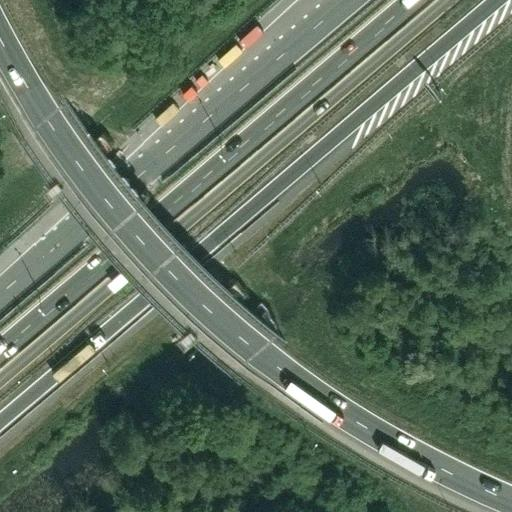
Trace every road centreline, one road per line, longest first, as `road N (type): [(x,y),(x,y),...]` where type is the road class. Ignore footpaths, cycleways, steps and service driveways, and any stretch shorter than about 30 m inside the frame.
road 1 (motorway): [(0,46),(127,228),(187,292),(254,351),(377,437),(511,503)]
road 2 (motorway): [(0,424),(498,0)]
road 3 (motorway): [(0,358),(421,0)]
road 4 (motorway): [(350,0),(0,297)]
